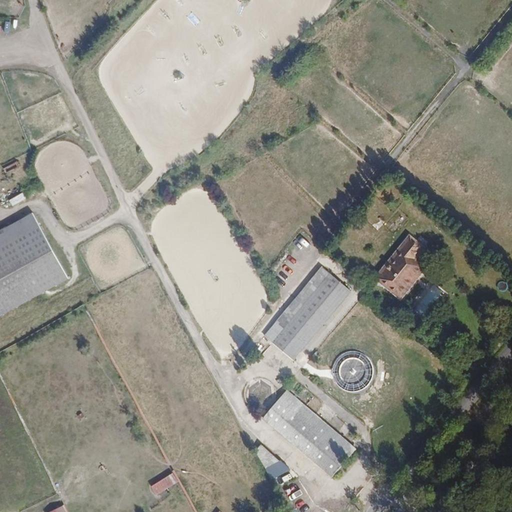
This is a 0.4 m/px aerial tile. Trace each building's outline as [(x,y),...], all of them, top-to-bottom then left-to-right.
[(0,227),(0,315),(70,277),(39,222),(32,209),(0,227)] [(426,255),(413,243),(403,255),(406,256),(396,268),(394,266),(380,282),(402,300),(418,280),(421,282),(430,273),(419,264),(426,255)] [(326,271),(267,339),(295,364),(354,296),(326,271)] [(436,288),(416,311),(429,321),(448,298),(436,288)] [(264,421),(332,481),(359,453),(288,392),(264,421)] [(256,453),(266,471),(281,463),(263,446),(256,453)] [(281,463),(266,471),(272,481),(291,472),(281,463)] [(155,494),(169,486),(177,481),(172,474),(151,486),(155,494)]
